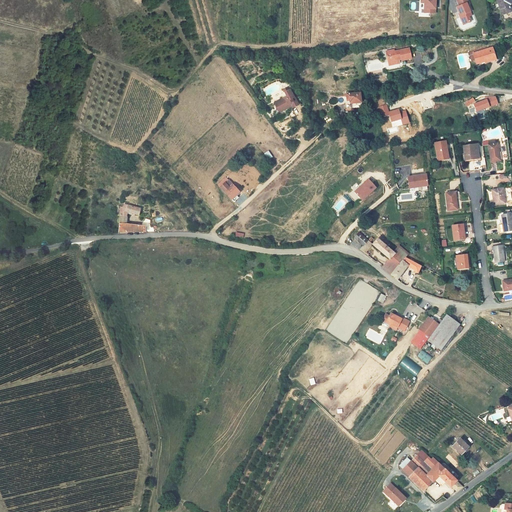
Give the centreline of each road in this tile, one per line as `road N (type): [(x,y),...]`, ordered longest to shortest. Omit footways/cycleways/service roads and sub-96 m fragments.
road 1 (track): [(0,20),(75,41),(166,91),(178,89),(217,42),(331,46),(400,34),(481,40),(511,33)]
road 2 (unclassified): [(491,306),(418,294),(343,248),(283,251),(168,234),(0,252)]
road 3 (residential): [(473,179),(491,306)]
